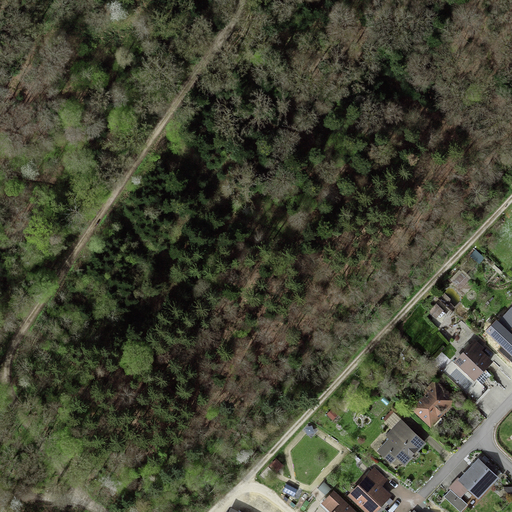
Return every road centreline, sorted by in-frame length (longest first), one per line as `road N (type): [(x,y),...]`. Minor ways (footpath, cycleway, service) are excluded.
road 1 (track): [(246,0),(8,354),(1,386),(97,511)]
road 2 (track): [(511,201),(218,511)]
